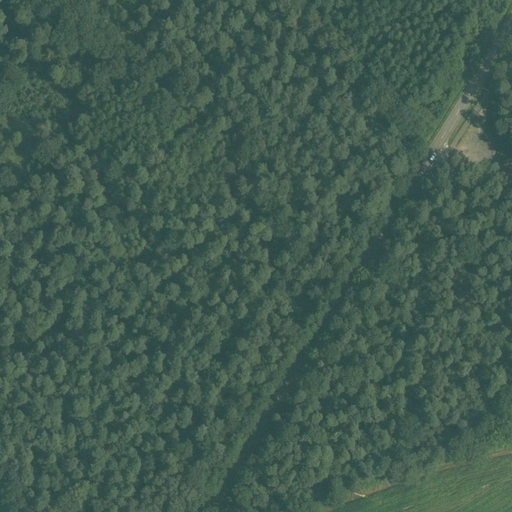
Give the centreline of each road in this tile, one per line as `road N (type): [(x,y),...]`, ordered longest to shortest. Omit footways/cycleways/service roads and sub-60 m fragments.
road 1 (tertiary): [(431,155),(207,511)]
road 2 (tertiary): [(511,26),(431,155)]
